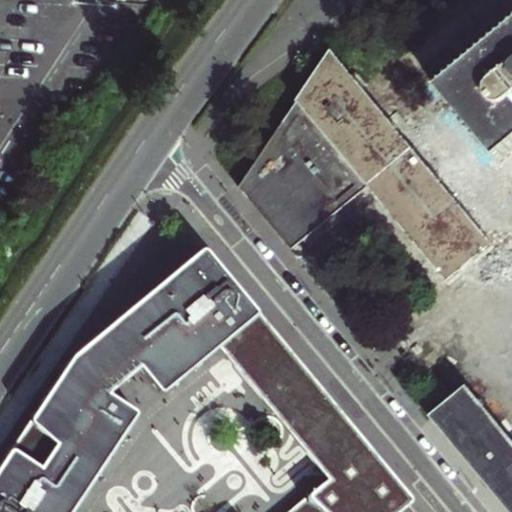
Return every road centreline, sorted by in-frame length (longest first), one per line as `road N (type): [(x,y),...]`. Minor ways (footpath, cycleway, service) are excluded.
road 1 (residential): [(143,141),(461,511)]
road 2 (primary): [(0,352),(143,141)]
road 3 (primary): [(143,141),(246,0)]
